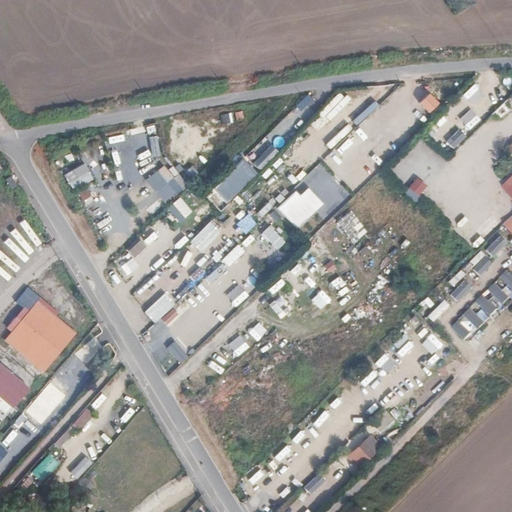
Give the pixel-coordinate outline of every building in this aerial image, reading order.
[(419,102),(428,112),(437,104),(429,94),(419,102)] [(389,97),(377,110),(388,121),(400,108),(389,97)] [(328,105),(318,117),(329,127),(340,115),(328,105)] [(471,109),(459,118),(468,130),(480,120),(471,109)] [(416,111),(406,119),(416,130),(426,122),(416,111)] [(221,114),(221,124),(233,123),(232,113),(221,114)] [(357,129),(367,140),(380,129),(369,118),(357,129)] [(453,148),(466,137),(458,129),(445,140),(453,148)] [(397,150),(383,134),(372,145),(386,160),(397,150)] [(174,146),(167,149),(177,170),(184,167),(174,146)] [(203,159),(207,163),(215,155),(210,151),(203,159)] [(84,163),(64,174),(72,190),(93,179),(84,163)] [(162,165),(145,180),(156,192),(173,177),(162,165)] [(167,170),(181,189),(187,184),(172,166),(167,170)] [(185,170),(189,179),(197,174),(193,166),(185,170)] [(362,185),(368,177),(358,169),(352,177),(362,185)] [(511,175),(501,186),(511,198),(511,175)] [(408,188),(418,196),(427,185),(416,177),(408,188)] [(218,197),(213,202),(220,209),(240,191),(228,178),(213,192),(218,197)] [(250,180),(244,195),(254,199),(260,184),(250,180)] [(127,195),(131,200),(143,191),(139,186),(127,195)] [(83,202),(91,196),(85,187),(77,193),(83,202)] [(283,215),(296,229),(323,204),(308,187),(299,195),(295,191),(268,215),(275,222),(283,215)] [(427,199),(437,208),(447,197),(437,188),(427,199)] [(172,203),(183,218),(191,212),(180,197),(172,203)] [(148,226),(141,236),(149,243),(157,233),(148,226)] [(278,249),(285,241),(268,226),(261,234),(278,249)] [(499,234),(485,250),(493,257),(508,242),(499,234)] [(322,258),(329,250),(315,237),(308,245),(322,258)] [(139,239),(127,250),(134,257),(146,246),(139,239)] [(237,244),(220,260),(227,268),(244,252),(237,244)] [(482,250),(468,261),(478,275),(492,265),(482,250)] [(330,273),(336,268),(329,261),(324,266),(330,273)] [(211,269),(218,276),(226,269),(219,262),(211,269)] [(511,288),(511,270),(510,268),(500,276),(511,289),(511,288)] [(453,286),(465,274),(461,269),(448,281),(453,286)] [(457,302),(471,287),(464,280),(450,295),(457,302)] [(286,290),(295,301),(306,292),(298,281),(286,290)] [(496,282),(489,289),(503,304),(510,297),(496,282)] [(174,313),(170,309),(185,294),(175,285),(150,311),(163,324),(174,313)] [(490,316),(497,309),(483,294),(476,301),(490,316)] [(280,317),(290,308),(281,297),(270,306),(280,317)] [(49,298),(16,336),(55,368),(87,331),(49,298)] [(443,299),(427,316),(433,322),(449,305),(443,299)] [(309,328),(323,320),(316,307),(302,315),(309,328)] [(478,329),(485,323),(471,307),(464,314),(478,329)] [(265,336),(270,332),(260,320),(255,325),(265,336)] [(465,340),(472,332),(458,320),(451,327),(465,340)] [(249,329),(219,357),(226,365),(247,345),(250,349),(259,340),(249,329)] [(175,341),(166,349),(180,364),(188,356),(175,341)] [(0,355),(0,389),(22,408),(38,389),(0,355)] [(212,360),(206,363),(213,377),(219,374),(212,360)] [(199,370),(192,375),(201,387),(208,383),(199,370)] [(190,376),(185,382),(196,393),(202,387),(190,376)] [(39,427),(68,396),(51,380),(22,412),(39,427)] [(94,411),(104,399),(99,395),(89,406),(94,411)] [(332,398),(320,411),(330,421),(343,409),(332,398)] [(60,449),(93,415),(86,409),(53,443),(60,449)] [(370,424),(379,434),(394,420),(385,410),(370,424)] [(20,414),(8,429),(14,434),(26,419),(20,414)] [(290,442),(301,452),(312,440),(301,430),(290,442)] [(346,456),(358,469),(382,448),(370,435),(346,456)] [(30,473),(41,483),(59,464),(48,454),(30,473)] [(267,480),(278,470),(271,463),(260,472),(267,480)] [(312,466),(301,475),(305,479),(315,470),(312,466)] [(304,487),(311,495),(325,480),(317,473),(304,487)]
